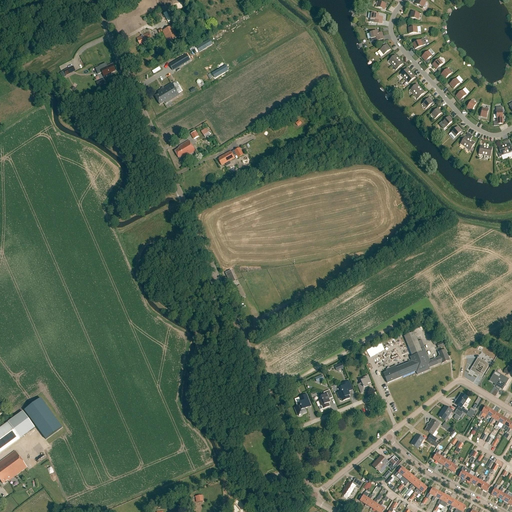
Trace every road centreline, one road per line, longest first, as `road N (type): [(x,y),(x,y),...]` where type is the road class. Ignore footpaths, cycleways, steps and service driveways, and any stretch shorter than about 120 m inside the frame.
road 1 (residential): [(314,495),(95,0)]
road 2 (residential): [(511,129),(476,129),(407,55),(390,29),(404,1)]
road 3 (residential): [(502,511),(422,468),(387,436)]
